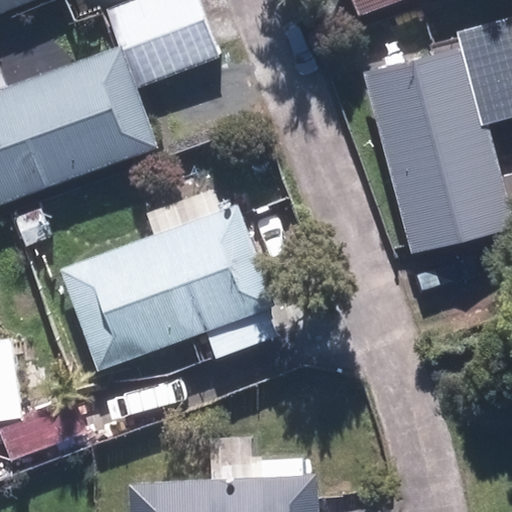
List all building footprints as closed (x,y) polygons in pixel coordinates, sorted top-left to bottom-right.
[(0,0),(0,13),(34,0),(0,0)] [(200,0),(134,0),(108,11),(139,86),(222,52),(200,0)] [(351,0),(358,16),(397,0),(351,0)] [(120,46),(0,90),(0,206),(158,148),(120,46)] [(511,221),(463,47),(361,75),(411,253),(511,225),(511,221)] [(240,202),(60,268),(97,368),(277,302),(240,202)] [(0,423),(14,460),(89,433),(76,396),(0,423)] [(319,511),(317,472),(123,482),(124,511),(319,511)]
